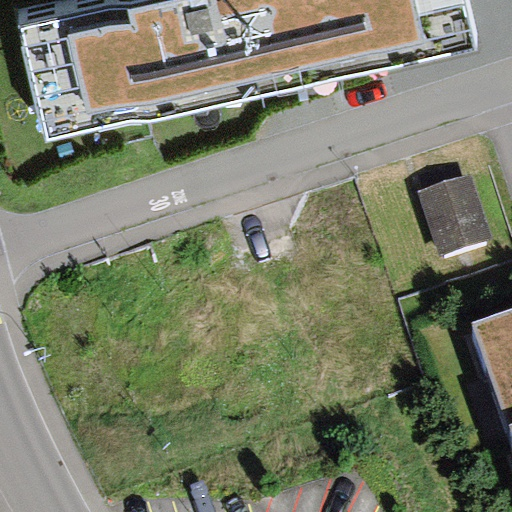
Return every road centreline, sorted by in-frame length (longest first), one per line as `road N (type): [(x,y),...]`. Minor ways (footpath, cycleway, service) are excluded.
road 1 (residential): [(0,235),(511,83)]
road 2 (tertiary): [(0,395),(53,511)]
